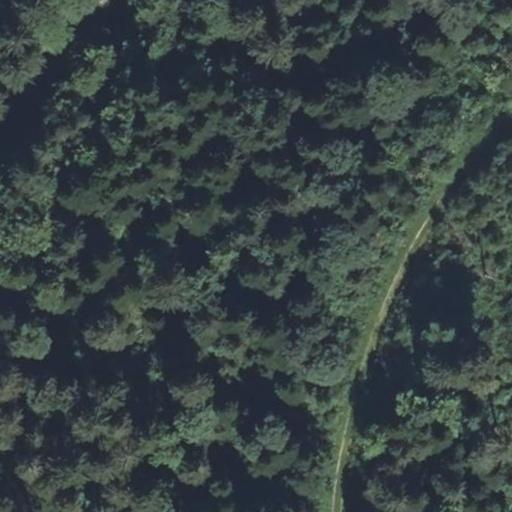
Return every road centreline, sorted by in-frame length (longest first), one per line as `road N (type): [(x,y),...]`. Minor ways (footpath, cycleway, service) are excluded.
road 1 (track): [(511,119),(482,140),(409,259),(361,367),(339,511)]
road 2 (track): [(0,165),(114,0)]
